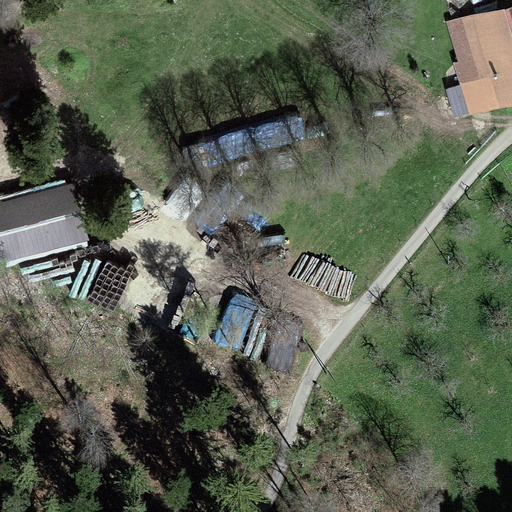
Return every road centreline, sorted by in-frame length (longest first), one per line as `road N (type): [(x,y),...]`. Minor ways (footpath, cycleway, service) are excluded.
road 1 (unclassified): [(268,511),(331,356),(511,138)]
road 2 (track): [(346,336),(282,294),(83,242)]
